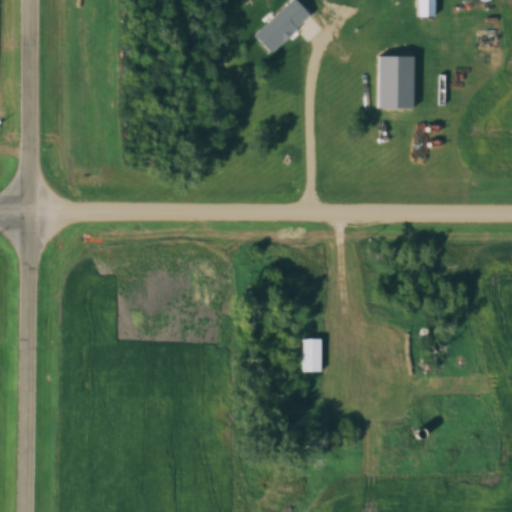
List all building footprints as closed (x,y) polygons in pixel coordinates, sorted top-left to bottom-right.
[(421,20),(421,0),(438,0),(439,20),(421,20)] [(259,40),(299,4),(315,21),(275,58),(259,40)] [(473,47),(498,47),(498,30),(473,30),(473,47)] [(384,111),(382,61),(418,60),(419,111),(384,111)] [(371,119),(371,100),(356,101),(356,93),(346,93),(347,119),(371,119)] [(321,339),(297,339),(297,373),(321,373),(321,339)]
